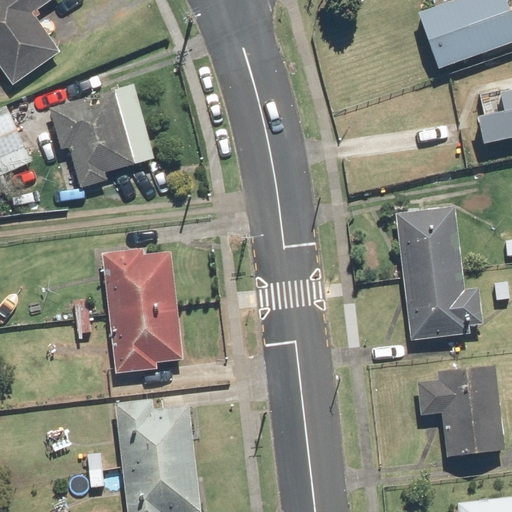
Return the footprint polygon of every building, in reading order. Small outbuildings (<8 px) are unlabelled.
[(0,0),(0,64),(13,83),(59,50),(32,13),(49,0),(0,0)] [(456,0),(419,13),(439,68),(511,42),(511,18),(505,0),(456,0)] [(136,164),(115,90),(50,108),(62,150),(69,148),(81,188),(108,180),(106,172),(136,164)] [(479,116),(484,143),(511,137),(511,90),(501,93),(505,111),(479,116)] [(0,173),(31,160),(7,106),(0,109),(0,173)] [(455,207),(397,214),(411,340),(469,333),(469,326),(483,325),(479,287),(464,289),(455,207)] [(170,251),(143,254),(142,249),(103,253),(117,373),(156,369),(156,362),(182,359),(170,251)] [(504,449),(494,365),(438,371),(439,379),(418,381),(422,415),(443,412),(448,456),(504,449)] [(195,511),(201,511),(188,405),(154,409),(152,399),(115,404),(128,511),(195,511)] [(103,453),(87,455),(90,488),(106,486),(103,453)] [(511,511),(511,496),(459,503),(459,511),(511,511)]
